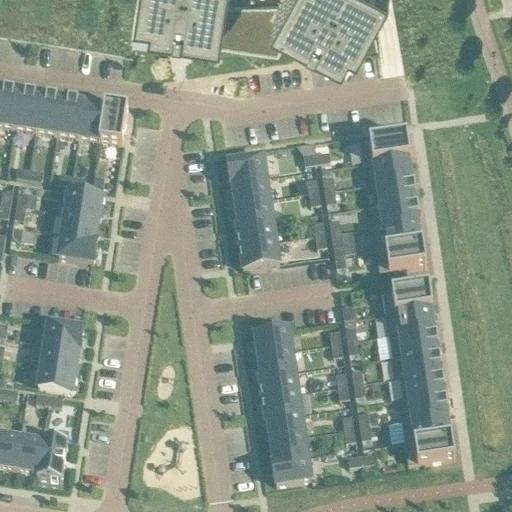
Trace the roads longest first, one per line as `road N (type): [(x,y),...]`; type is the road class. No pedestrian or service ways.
road 1 (residential): [(158,213),(184,256),(222,511)]
road 2 (residential): [(158,213),(112,511)]
road 3 (residential): [(178,102),(233,111),(401,87)]
road 4 (residential): [(0,74),(178,102)]
